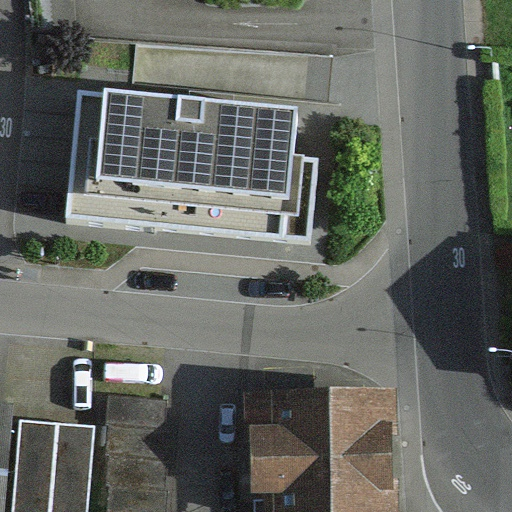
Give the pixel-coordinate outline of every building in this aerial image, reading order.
[(301,120),(77,100),(65,231),(312,253),(319,171),(297,169),(301,120)] [(192,511),(196,406),(124,404),(120,511),(192,511)] [(400,511),(400,409),(252,409),(252,511),(400,511)] [(0,417),(0,511),(1,511),(10,418),(0,417)] [(93,511),(99,431),(29,426),(22,511),(93,511)]
